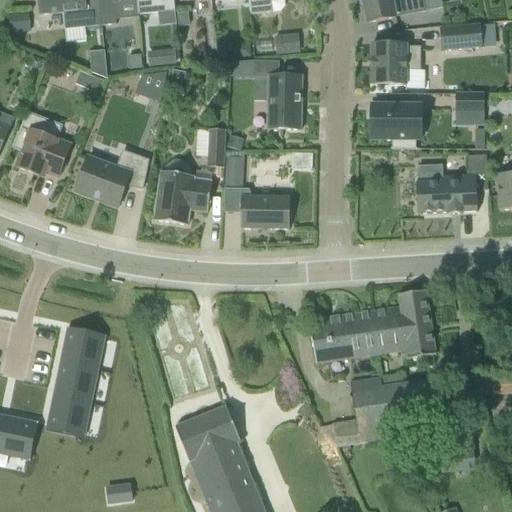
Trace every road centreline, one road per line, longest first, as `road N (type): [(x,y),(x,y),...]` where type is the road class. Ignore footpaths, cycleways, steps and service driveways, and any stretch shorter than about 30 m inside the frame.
road 1 (tertiary): [(349,269),(277,274),(177,266),(0,222)]
road 2 (residential): [(349,269),(342,0)]
road 3 (tertiary): [(511,260),(349,269)]
